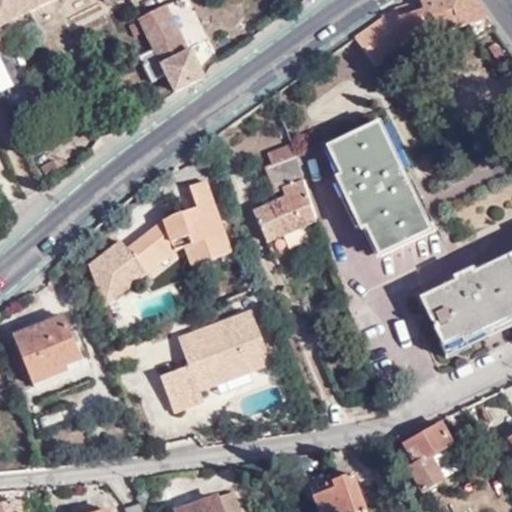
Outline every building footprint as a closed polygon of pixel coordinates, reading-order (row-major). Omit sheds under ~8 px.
[(0,0),(0,29),(59,0),(104,0),(106,3),(112,0),(0,0)] [(423,0),(397,8),(355,38),(376,65),(406,44),(467,27),(476,41),(495,28),(475,0),(423,0)] [(174,94),(200,76),(190,55),(188,56),(164,9),(139,22),(155,54),(140,62),(152,86),(167,79),(174,94)] [(203,81),(200,76),(174,94),(175,95),(203,81)] [(380,128),(331,150),(345,180),(338,184),(359,232),(368,229),(380,257),(429,236),(380,128)] [(318,223),(290,144),(268,152),(272,165),(265,168),(275,194),(283,192),(287,202),(253,215),(265,243),(318,223)] [(170,244),(175,252),(175,253),(186,249),(192,269),(230,254),(205,182),(188,188),(195,211),(173,219),(160,220),(124,250),(118,243),(89,267),(101,295),(137,265),(141,269),(170,244)] [(107,309),(175,252),(170,244),(141,269),(137,265),(101,295),(107,309)] [(511,260),(424,302),(445,347),(462,339),(464,343),(511,320),(511,314),(511,313),(511,260)] [(199,394),(217,387),(214,380),(245,368),(248,376),(270,368),(251,316),(178,343),(189,371),(161,380),(173,416),(203,404),(199,394)] [(63,321),(14,340),(33,388),(61,376),(59,372),(79,365),(63,321)] [(214,380),(217,387),(248,376),(245,368),(214,380)] [(67,408),(31,418),(35,433),(71,423),(67,408)] [(397,452),(403,466),(415,460),(419,466),(412,470),(427,495),(455,479),(441,456),(456,447),(443,426),(397,452)] [(366,511),(354,478),(311,495),(317,511),(366,511)] [(237,511),(231,495),(182,511),(237,511)]
